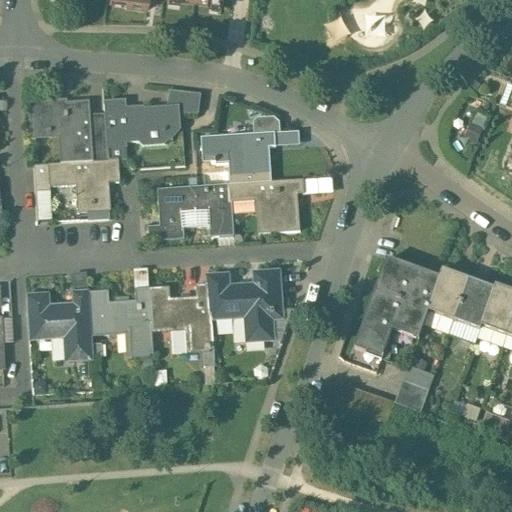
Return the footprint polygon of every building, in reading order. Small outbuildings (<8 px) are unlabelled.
[(224,0),(109,0),(109,7),(147,12),(148,0),(160,0),(224,8),(224,0)] [(167,91),(165,110),(177,109),(177,115),(195,114),(200,95),(167,91)] [(65,101),(26,103),(28,133),(44,132),(45,136),(60,135),(63,165),(91,164),(88,116),(87,102),(65,104),(65,101)] [(103,115),(105,151),(124,149),(124,144),(138,143),(142,147),(164,145),(168,141),(178,130),(177,115),(177,109),(165,110),(122,113),(121,104),(102,105),(103,115)] [(91,164),(106,163),(105,151),(103,115),(88,116),(91,164)] [(274,134),(201,139),(202,157),(229,155),(229,163),(228,163),(230,187),(229,187),(229,188),(271,185),(271,184),(269,162),(267,162),(266,157),(269,157),(269,148),(275,148),(274,134)] [(91,164),(63,165),(33,167),(34,193),(49,192),(49,188),(76,187),(76,195),(75,195),(76,214),(108,212),(108,211),(106,193),(107,193),(107,192),(104,192),(104,185),(118,184),(116,162),(106,163),(91,164)] [(271,185),(229,188),(230,205),(231,205),(256,203),(259,236),(300,233),(297,196),(304,196),(304,195),(303,183),(303,182),(271,184),(271,185)] [(317,182),(303,183),(304,195),(318,194),(317,182)] [(229,188),(229,187),(155,192),(157,217),(161,216),(162,228),(146,229),(147,243),(184,241),(182,215),(198,214),(198,211),(208,210),(210,239),(233,237),(231,205),(230,205),(229,188)] [(440,279),(387,260),(354,350),(366,355),(367,350),(383,356),(392,331),(418,340),(428,313),(440,279)] [(443,272),(440,279),(428,313),(454,322),(469,281),(443,272)] [(83,273),(71,275),(74,291),(86,289),(83,273)] [(207,279),(208,286),(210,321),(248,318),(250,342),(273,340),(271,321),(282,320),(278,274),(254,275),(255,287),(228,289),(228,277),(207,279)] [(494,291),(469,281),(454,322),(479,332),(481,328),(494,291)] [(148,310),(150,333),(188,330),(189,353),(212,352),(210,321),(208,286),(194,287),(195,299),(168,301),(167,289),(147,290),(148,310)] [(511,292),(496,287),(494,291),(481,328),(506,337),(511,322),(511,292)] [(133,291),(134,303),(137,303),(138,311),(148,310),(147,290),(133,291)] [(86,294),(87,314),(89,337),(127,334),(128,358),(152,356),(150,333),(148,310),(138,311),(137,303),(134,303),(107,305),(106,293),(86,294)] [(45,297),(25,299),(28,340),(66,338),(68,362),(90,360),(89,337),(87,314),(77,315),(77,307),(46,309),(45,297)] [(511,339),(506,337),(502,349),(511,352),(511,339)] [(402,382),(398,394),(424,403),(428,392),(402,382)] [(352,390),(341,386),(333,408),(345,412),(352,390)] [(363,393),(352,390),(345,412),(355,415),(363,393)] [(373,397),(363,393),(355,415),(366,419),(373,397)] [(398,394),(394,405),(420,415),(424,403),(398,394)] [(384,400),(373,397),(366,419),(376,422),(384,400)] [(394,404),(384,400),(376,422),(387,426),(394,404)] [(511,434),(511,409),(490,402),(483,425),(511,434)]
